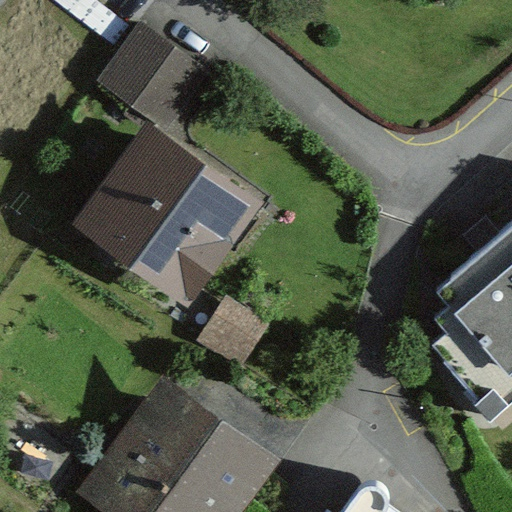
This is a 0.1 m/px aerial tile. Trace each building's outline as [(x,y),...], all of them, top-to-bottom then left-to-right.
[(178,50),(138,21),(96,79),(136,108),(178,50)] [(208,71),(178,50),(136,108),(167,129),(208,71)] [(260,203),(144,122),(71,226),(188,307),(260,203)] [(511,221),(436,286),(449,301),(435,313),(447,328),(433,339),(479,394),(475,397),(491,416),(511,398),(511,221)] [(269,321),(226,294),(197,341),(240,368),(269,321)] [(104,511),(244,511),(282,460),(162,374),(77,492),(104,511)] [(383,499),(384,494),(383,489),(380,485),(376,482),(371,481),(366,482),(362,485),(361,486),(342,511),(332,511),(328,509),(326,511),(397,511),(382,501),(383,499)]
